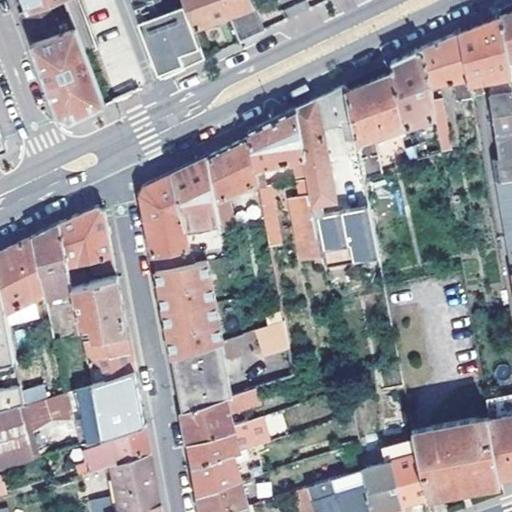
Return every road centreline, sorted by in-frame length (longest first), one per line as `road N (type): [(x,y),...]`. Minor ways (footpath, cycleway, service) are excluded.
road 1 (residential): [(113,147),(180,511)]
road 2 (tertiary): [(423,0),(167,121)]
road 3 (residential): [(54,175),(0,27)]
road 4 (residential): [(167,121),(122,0)]
